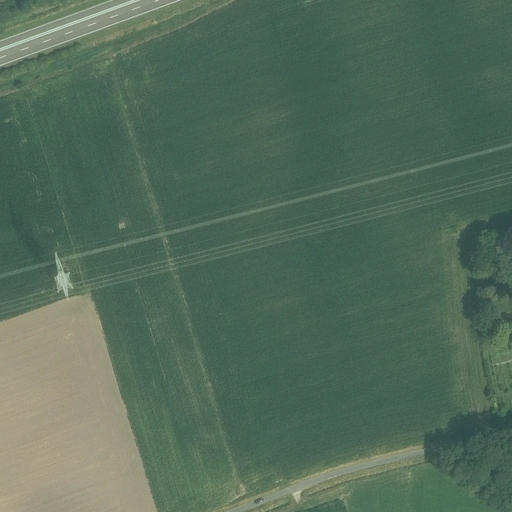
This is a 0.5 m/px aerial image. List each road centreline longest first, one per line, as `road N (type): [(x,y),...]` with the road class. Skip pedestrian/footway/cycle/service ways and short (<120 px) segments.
road 1 (unclassified): [(233,511),(320,478),(511,430)]
road 2 (trunk): [(0,55),(151,0)]
